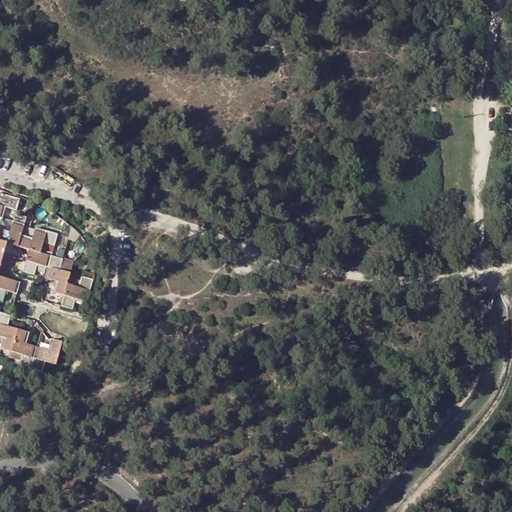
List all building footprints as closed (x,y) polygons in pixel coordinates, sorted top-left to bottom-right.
[(510,133),(511,122),(505,121),(503,132),(510,133)] [(92,281),(89,280),(81,277),(80,281),(78,289),(73,287),(67,286),(70,274),(59,271),(62,261),(40,254),(44,243),(54,246),(57,235),(36,228),(32,240),(21,237),(27,218),(16,214),(13,222),(3,219),(6,208),(16,211),(19,200),(0,194),(0,337),(4,339),(1,350),(23,357),(20,367),(42,373),(45,363),(55,366),(62,344),(51,341),(48,352),(40,349),(26,345),(29,334),(7,327),(10,317),(0,313),(0,301),(3,302),(6,291),(16,295),(20,283),(0,276),(0,275),(26,262),(23,273),(33,276),(37,265),(47,268),(44,279),(56,282),(53,293),(64,297),(61,307),(72,311),(75,300),(86,303),(92,281)] [(83,271),(81,277),(89,280),(91,273),(83,271)] [(3,302),(0,301),(0,308),(5,310),(7,303),(13,305),(16,295),(6,291),(3,302)] [(40,349),(48,352),(51,341),(45,334),(40,349)]
